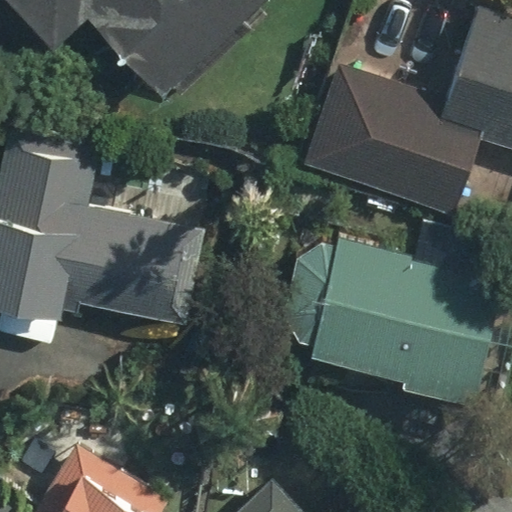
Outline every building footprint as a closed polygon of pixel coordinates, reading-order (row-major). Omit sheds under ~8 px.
[(253,0),(0,0),(0,13),(33,47),(68,14),(150,99),(253,0)] [(448,212),(472,137),(511,150),(511,20),(466,6),(436,97),(325,61),(293,162),(448,212)] [(90,140),(0,123),(0,309),(45,318),(49,297),(179,321),(197,228),(78,206),(90,140)] [(490,279),(324,233),(322,252),(303,246),(286,255),(269,310),(284,338),(296,339),(289,357),(456,403),(490,279)] [(69,447),(30,511),(147,511),(156,498),(69,447)] [(305,511),(266,472),(225,511),(322,511),(321,510),(319,511),(305,511)]
